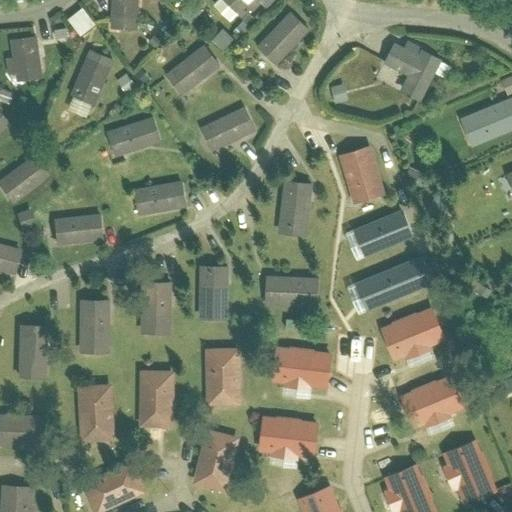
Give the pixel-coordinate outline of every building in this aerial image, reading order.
[(141,30),(142,0),(115,0),(114,29),(141,30)] [(267,10),(276,0),(224,0),(246,21),(261,5),(267,10)] [(71,17),(84,34),(100,22),(86,5),(71,17)] [(311,31),(293,12),(258,48),(277,66),(311,31)] [(39,37),(15,40),(20,84),(44,81),(39,37)] [(224,68),(207,45),(167,74),(184,97),(224,68)] [(403,92),(422,102),(444,62),(423,51),(419,57),(399,46),(388,64),(411,77),(403,92)] [(117,61),(92,52),(72,101),(97,111),(117,61)] [(511,98),(463,119),(474,145),(511,128),(511,98)] [(256,132),(245,108),(202,127),(213,151),(256,132)] [(0,135),(11,128),(0,112),(0,135)] [(162,144),(155,116),(107,130),(115,157),(162,144)] [(369,146),(339,155),(354,202),(384,192),(369,146)] [(0,184),(0,188),(13,206),(52,177),(36,157),(0,184)] [(316,186),(286,182),(280,232),(310,235),(316,186)] [(180,184),(135,189),(138,215),(183,210),(180,184)] [(404,211),(355,231),(365,255),(414,236),(404,211)] [(104,216),(54,220),(59,247),(106,242),(104,216)] [(0,274),(17,278),(23,248),(0,243),(0,274)] [(424,255),(362,280),(373,308),(435,283),(424,255)] [(202,311),(230,311),(230,271),(202,270),(202,311)] [(321,277),(270,275),(270,307),(321,308),(321,277)] [(175,283),(143,283),(143,333),(174,333),(175,283)] [(111,301),(83,300),(81,352),(109,353),(111,301)] [(446,340),(433,306),(381,326),(394,360),(446,340)] [(42,324),(15,324),(14,371),(42,371),(42,324)] [(239,347),(207,348),(209,402),(240,401),(239,347)] [(312,388),(331,390),(335,353),(276,347),(272,384),(285,385),(285,390),(312,392),(312,388)] [(178,371),(142,369),(139,427),(175,429),(178,371)] [(469,406),(455,374),(399,397),(412,430),(469,406)] [(110,379),(74,381),(77,436),(113,434),(110,379)] [(41,413),(0,412),(0,443),(40,444),(41,413)] [(292,427),(268,425),(265,453),(292,456),(292,462),(311,464),(315,424),(292,422),(292,427)] [(239,439),(209,432),(197,482),(228,489),(239,439)] [(479,440),(441,454),(460,505),(498,492),(479,440)] [(133,461),(81,484),(92,511),(108,511),(148,495),(133,461)] [(436,511),(419,464),(384,477),(396,511),(436,511)] [(34,511),(36,484),(0,483),(0,511),(34,511)] [(343,511),(334,487),(300,500),(304,511),(343,511)]
